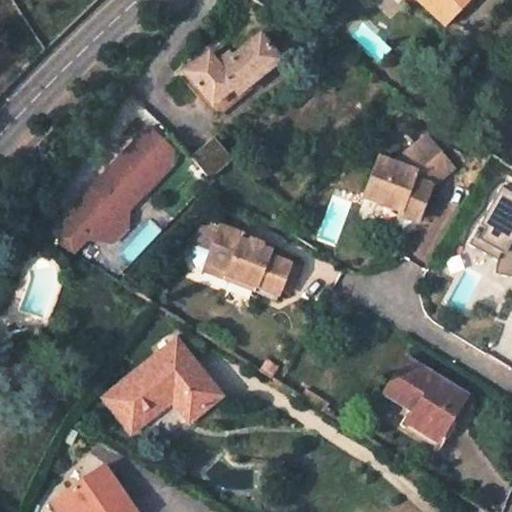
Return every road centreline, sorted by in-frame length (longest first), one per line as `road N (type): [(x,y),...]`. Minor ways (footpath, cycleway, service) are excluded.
road 1 (tertiary): [(136,0),(0,133)]
road 2 (residential): [(355,289),(511,382)]
